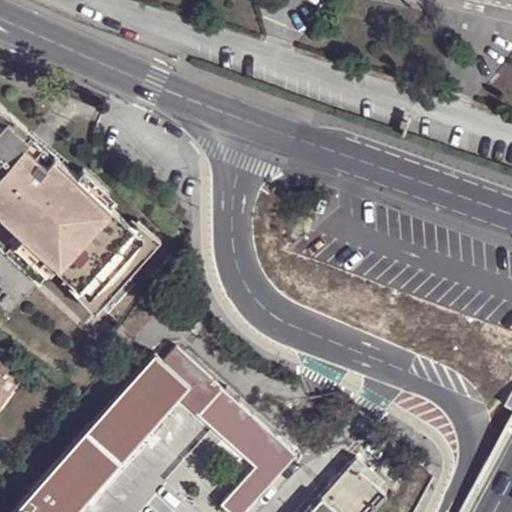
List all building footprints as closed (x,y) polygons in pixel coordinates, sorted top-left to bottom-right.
[(31,134),(0,105),(0,213),(21,233),(75,175),(46,148),(45,148),(43,148),(41,148),(39,149),(37,149),(27,139),(31,134)] [(45,148),(46,148),(31,134),(27,139),(37,149),(39,149),(41,148),(43,148),(45,148)] [(130,225),(75,175),(21,233),(54,263),(75,283),(98,304),(119,281),(152,245),(130,225)] [(0,213),(0,246),(37,281),(54,263),(21,233),(0,213)] [(158,238),(136,218),(130,225),(152,245),(158,238)] [(126,288),(119,281),(98,304),(105,310),(126,288)] [(75,283),(70,288),(93,309),(98,304),(75,283)] [(177,344),(165,358),(193,385),(182,398),(201,412),(225,387),(177,344)] [(81,511),(182,398),(193,385),(165,358),(157,351),(20,508),(16,511),(81,511)] [(0,379),(9,367),(0,361),(0,379)] [(233,511),(246,511),(298,452),(225,387),(201,412),(258,465),(225,503),(233,511)] [(344,511),(371,511),(388,494),(381,487),(362,470),(350,460),(323,492),(344,511)] [(305,511),(344,511),(323,492),(305,511)]
